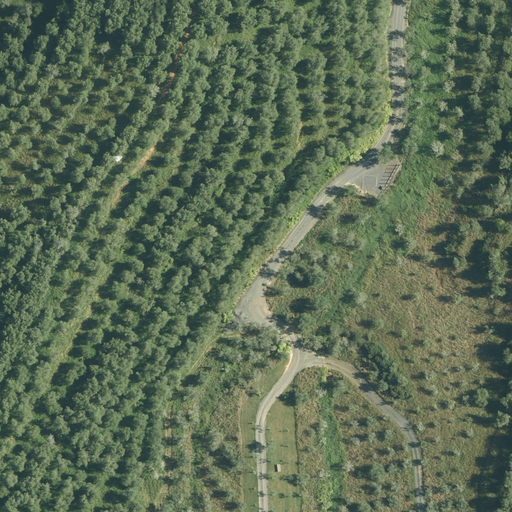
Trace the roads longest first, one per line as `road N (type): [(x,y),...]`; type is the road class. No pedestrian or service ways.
road 1 (track): [(398,0),(391,120),(379,150),(260,269),(250,301),(254,317),(290,339),(296,354),(364,386),(423,455),(428,511)]
road 2 (track): [(65,263),(147,124),(204,0)]
road 3 (track): [(257,511),(255,415),(278,376)]
